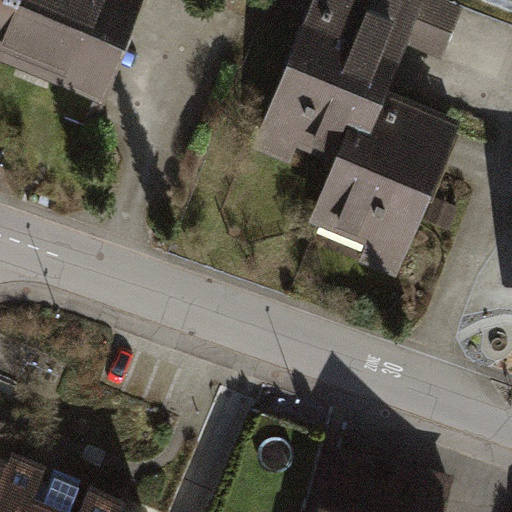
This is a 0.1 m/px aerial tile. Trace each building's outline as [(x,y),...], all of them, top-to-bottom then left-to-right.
[(0,0),(0,50),(107,95),(146,0),(0,0)] [(326,0),(268,143),(345,174),(380,92),(402,35),(447,53),(466,7),(449,0),(326,0)] [(456,123),(380,92),(325,223),(401,255),(456,123)] [(340,510),(339,511),(449,511),(456,481),(337,453),(324,507),(340,510)] [(0,459),(0,511),(107,511),(90,505),(86,511),(72,511),(79,497),(52,485),(43,506),(33,502),(43,479),(0,459)]
